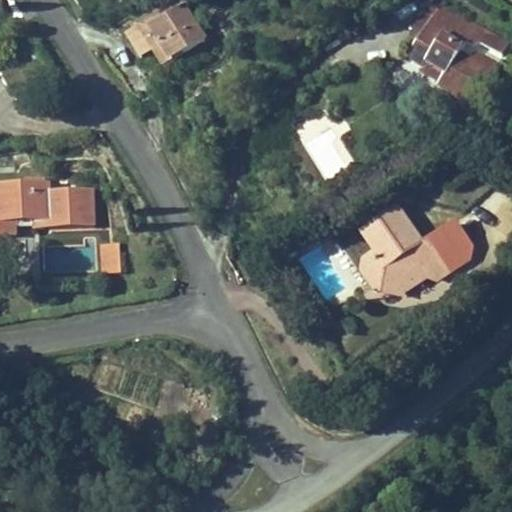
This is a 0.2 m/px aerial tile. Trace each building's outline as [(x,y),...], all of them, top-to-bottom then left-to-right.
[(147,0),(150,5),(111,26),(126,56),(142,48),(150,64),(192,41),(171,3),(175,0),(147,0)] [(472,84),(494,52),(458,29),(469,13),(449,0),(426,0),(408,26),(426,40),(429,36),(443,46),(435,59),(472,84)] [(3,54),(0,56),(0,93),(18,81),(3,54)] [(0,218),(23,218),(22,228),(74,222),(68,184),(26,187),(21,175),(0,177),(0,218)] [(348,223),(364,248),(354,255),(350,271),(362,293),(398,299),(403,285),(416,276),(433,282),(445,274),(428,246),(408,237),(387,200),(348,223)] [(95,247),(96,259),(112,259),(110,244),(95,247)] [(112,259),(96,259),(98,274),(114,271),(112,259)]
